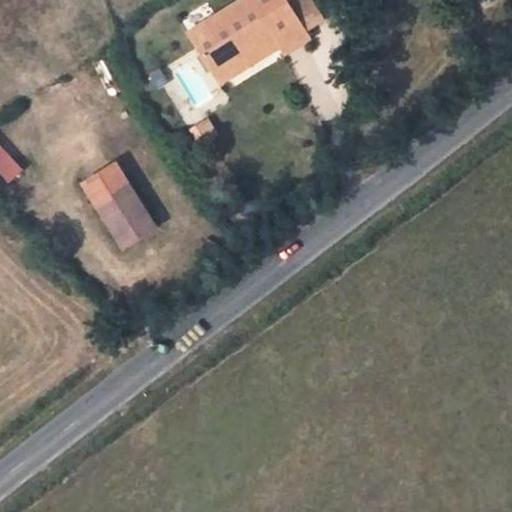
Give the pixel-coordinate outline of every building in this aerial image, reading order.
[(243,0),(189,34),(212,71),(271,34),(278,46),(282,53),(308,37),(305,30),(286,0),(243,0)] [(309,0),(286,0),(305,30),(321,20),(309,0)] [(219,84),(278,46),(271,34),(212,71),(219,84)] [(168,69),(155,76),(165,92),(178,84),(168,69)] [(128,187),(97,211),(126,250),(157,226),(128,187)]
